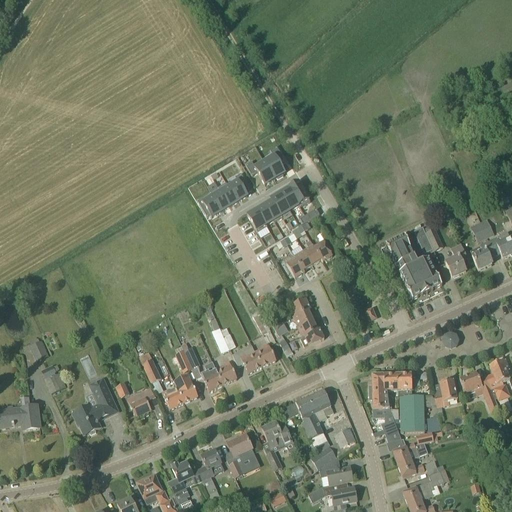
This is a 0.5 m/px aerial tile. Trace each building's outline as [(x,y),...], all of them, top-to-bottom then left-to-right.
[(274,158),(264,164),(274,181),(276,180),(277,182),(283,178),(282,177),(284,176),(285,175),(277,163),(283,160),(276,149),(270,152),(274,158)] [(251,164),(245,167),(252,179),(257,175),(264,187),(265,187),(274,181),(264,164),(255,170),(251,164)] [(236,182),(227,187),(237,205),(247,199),(246,197),(242,190),(247,187),(241,176),(235,180),(236,182)] [(298,184),(288,191),(298,208),(309,202),(309,201),(308,202),(305,196),(307,195),(303,190),(302,190),(299,185),(298,184)] [(226,185),(217,190),(229,209),(237,205),(227,187),(226,185)] [(217,190),(210,195),(221,214),(229,209),(217,190)] [(288,191),(279,196),(290,213),(298,208),(288,191)] [(196,203),(207,220),(210,218),(211,220),(212,220),(221,214),(210,195),(196,203)] [(271,201),(270,201),(272,203),(281,218),(287,215),(290,213),(279,196),(271,201)] [(272,203),(264,208),(273,223),(281,218),(272,203)] [(460,215),(458,212),(456,207),(445,212),(449,220),(460,215)] [(264,208),(256,212),(265,228),(273,223),(264,208)] [(247,217),(247,218),(256,233),(257,233),(265,228),(256,212),(248,217),(247,217)] [(316,212),(304,218),(308,224),(319,217),(316,212)] [(304,218),(299,221),(303,227),(304,226),(308,224),(304,218)] [(486,222),(480,225),(488,240),(494,237),(486,222)] [(488,240),(480,225),(470,229),(477,245),(488,240)] [(434,232),(432,228),(424,231),(425,232),(424,233),(432,252),(433,252),(434,254),(442,250),(434,232)] [(432,252),(424,233),(422,230),(414,233),(424,256),(432,252)] [(511,256),(511,244),(510,241),(507,235),(497,239),(497,240),(489,244),(495,258),(500,255),(503,261),(511,256)] [(404,238),(389,246),(385,248),(391,259),(396,268),(395,268),(396,269),(397,268),(400,274),(399,275),(399,276),(406,290),(412,302),(412,301),(421,297),(421,298),(432,292),(441,288),(436,276),(435,276),(428,261),(417,266),(414,260),(414,259),(409,250),(410,250),(404,238)] [(284,241),(280,244),(283,249),(288,247),(284,241)] [(308,250),(303,253),(312,267),(321,262),(314,250),(314,249),(313,247),(310,243),(307,245),(306,247),(308,250)] [(314,249),(314,250),(321,262),(322,264),(332,258),(327,250),(323,244),(314,249)] [(489,260),(495,258),(489,244),(479,248),(482,253),(471,258),(478,272),(492,266),(489,260)] [(466,260),(462,251),(460,248),(451,252),(455,261),(445,266),(452,280),(465,274),(461,263),(466,260)] [(312,267),(303,253),(293,259),(295,261),(296,260),(303,273),(312,267)] [(296,260),(295,261),(286,266),(294,281),(304,275),(303,273),(296,260)] [(290,308),(295,318),(295,319),(308,313),(310,312),(305,301),(290,308)] [(312,322),(308,313),(295,319),(295,318),(292,319),(297,329),(312,322)] [(252,318),(262,337),(270,334),(260,314),(252,318)] [(317,332),(312,322),(297,329),(302,339),(304,338),(317,332)] [(282,323),(273,329),(279,339),(288,333),(282,323)] [(229,352),(223,339),(220,331),(212,334),(222,355),(229,352)] [(319,331),(317,332),(304,338),(302,339),(300,341),(304,350),(324,341),(319,331)] [(451,351),(456,349),(458,343),(455,338),(450,336),(445,338),(442,343),(445,349),(451,351)] [(229,337),(223,339),(229,352),(235,349),(229,337)] [(29,349),(36,365),(49,359),(41,343),(29,349)] [(276,363),(268,346),(263,348),(264,350),(255,354),(262,370),(276,363)] [(191,351),(189,352),(183,354),(191,372),(198,369),(200,368),(191,351)] [(191,372),(183,354),(175,358),(183,375),(191,372)] [(262,370),(255,354),(246,359),(245,356),(240,359),(248,376),(262,370)] [(138,360),(151,387),(161,382),(148,355),(138,360)] [(506,374),(509,373),(505,362),(489,369),(492,376),(486,379),(492,393),(495,401),(498,400),(503,398),(504,394),(502,389),(503,389),(502,388),(503,388),(502,385),(509,382),(506,374)] [(237,381),(233,372),(229,364),(224,366),(224,368),(216,372),(223,388),(237,381)] [(223,388),(216,372),(212,365),(204,368),(207,374),(201,377),(209,394),(223,388)] [(44,382),(51,396),(66,389),(59,375),(55,377),(55,376),(56,375),(54,372),(53,372),(52,368),(41,373),(45,382),(44,382)] [(492,393),(486,379),(479,381),(476,374),(459,381),(465,396),(474,393),(476,399),(483,396),(488,408),(489,407),(492,414),(499,411),(495,401),(492,393)] [(384,394),(383,377),(372,378),(372,389),(369,389),(369,402),(373,402),(373,412),(384,412),(384,426),(381,427),(388,445),(401,443),(393,422),(389,412),(386,394),(384,394)] [(397,394),(397,377),(383,377),(384,394),(386,394),(397,394)] [(411,377),(397,377),(397,394),(398,400),(399,400),(400,436),(424,436),(423,410),(436,409),(434,400),(412,400),(411,377)] [(188,378),(174,384),(174,386),(176,391),(184,406),(198,399),(193,390),(191,385),(190,382),(188,378)] [(89,408),(72,416),(78,429),(79,428),(80,429),(84,438),(89,435),(90,437),(96,435),(95,433),(100,430),(97,423),(100,422),(99,421),(103,419),(103,421),(118,414),(113,405),(108,394),(103,382),(89,388),(93,395),(98,407),(91,410),(90,408),(89,408)] [(439,385),(440,388),(442,398),(434,400),(436,409),(436,411),(444,409),(443,405),(457,402),(453,382),(439,385)] [(130,397),(125,386),(115,390),(120,401),(130,397)] [(134,399),(128,402),(131,408),(130,409),(132,412),(136,421),(145,417),(147,418),(149,417),(150,415),(151,414),(150,412),(158,408),(154,399),(150,391),(134,399)] [(184,406),(176,391),(168,395),(167,393),(161,395),(169,412),(184,406)] [(323,392),(295,405),(295,406),(300,417),(303,424),(302,425),(310,442),(314,440),(323,436),(317,424),(326,420),(325,419),(333,415),(330,408),(331,408),(323,392)] [(300,417),(295,406),(281,412),(286,423),(300,417)] [(0,430),(14,429),(14,425),(21,425),(22,433),(40,431),(39,421),(37,409),(14,411),(14,410),(5,411),(6,412),(0,413),(0,430)] [(442,434),(440,428),(439,421),(429,422),(430,436),(432,436),(442,434)] [(289,436),(286,430),(284,427),(277,430),(275,425),(274,426),(273,425),(268,427),(268,429),(262,432),(271,451),(276,448),(278,452),(292,445),(289,436)] [(349,431),(340,435),(334,438),(340,451),(346,448),(355,444),(349,431)] [(433,444),(432,436),(430,436),(415,440),(417,447),(433,444)] [(255,458),(250,448),(246,439),(227,447),(235,464),(228,468),(235,481),(244,477),(240,468),(244,467),(242,464),(255,458)] [(401,450),(392,454),(397,467),(411,462),(419,459),(414,445),(405,449),(405,448),(401,450)] [(326,469),(338,461),(330,449),(310,462),(317,474),(319,472),(326,469)] [(221,466),(219,462),(215,453),(201,460),(205,469),(197,473),(202,483),(208,497),(217,493),(210,479),(214,478),(211,471),(221,466)] [(281,470),(273,454),(266,457),(274,474),(281,470)] [(424,473),(421,467),(414,470),(411,462),(397,467),(403,481),(424,473)] [(202,483),(197,473),(191,475),(190,473),(192,472),(188,463),(185,465),(185,464),(183,464),(181,464),(180,465),(179,467),(178,468),(177,466),(171,469),(177,482),(169,485),(174,496),(173,497),(181,511),(191,511),(190,509),(192,508),(190,503),(188,504),(186,500),(189,499),(185,491),(188,489),(185,482),(191,479),(194,487),(202,483)] [(427,474),(437,470),(434,463),(424,466),(427,474)] [(327,474),(326,469),(319,472),(321,480),(327,479),(329,488),(347,484),(347,485),(352,483),(350,470),(327,474)] [(444,485),(440,474),(428,478),(433,490),(444,485)] [(169,504),(166,497),(162,488),(159,489),(155,481),(145,485),(145,484),(137,487),(144,503),(147,508),(158,503),(161,511),(175,511),(171,502),(169,504)] [(281,491),(277,482),(273,484),(270,492),(272,496),(281,491)] [(347,485),(347,484),(329,488),(322,489),(308,498),(312,506),(324,499),(331,498),(333,508),(357,504),(354,490),(343,492),(341,486),(347,485)] [(433,498),(428,485),(416,489),(402,494),(408,508),(421,503),(434,498),(434,497),(433,498)] [(295,498),(292,491),(284,495),(288,501),(295,498)] [(267,500),(272,509),(285,503),(280,493),(267,500)] [(135,511),(134,509),(130,500),(117,507),(119,511),(135,511)] [(424,511),(421,503),(408,508),(409,511),(433,511),(432,507),(424,511)]
